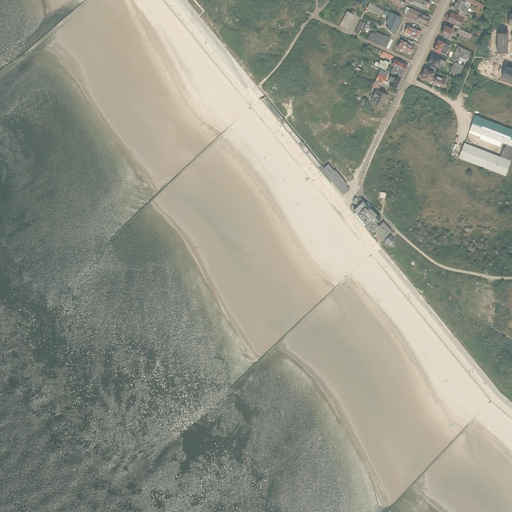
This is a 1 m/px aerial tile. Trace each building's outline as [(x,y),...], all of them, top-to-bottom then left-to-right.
[(428,11),(431,4),(422,0),(407,0),(407,1),(428,11)] [(459,0),(456,0),(454,7),(451,6),(450,9),(454,11),(455,9),(459,10),(458,13),(466,17),(471,5),(464,2),(459,0)] [(383,16),(385,11),(370,4),(368,9),(383,16)] [(427,25),(430,18),(421,14),(407,7),(405,11),(409,13),(407,16),(418,21),(420,22),(427,25)] [(354,15),(348,12),(341,26),(348,29),(354,15)] [(463,21),(463,19),(457,16),(451,13),(449,17),(447,16),(445,21),(447,22),(459,28),(463,21)] [(390,25),(388,29),(396,32),(402,19),(394,15),(392,14),(389,19),(387,24),(390,25)] [(361,35),(366,24),(360,22),(355,33),(361,35)] [(406,32),(413,35),(416,28),(410,26),(409,25),(406,32)] [(454,28),(446,25),(444,29),(442,34),(450,37),(454,28)] [(416,28),(413,35),(419,38),(422,31),(421,31),(416,28)] [(459,28),(457,33),(470,38),(472,34),(459,28)] [(389,45),(391,39),(378,32),(377,35),(372,33),(368,40),(387,49),(389,45)] [(509,32),(498,32),(497,52),(508,52),(508,41),(509,32)] [(399,47),(406,50),(409,44),(403,41),(402,40),(399,47)] [(443,42),(437,40),(436,44),(435,43),(434,43),(432,47),(434,48),(432,52),(438,54),(438,53),(443,54),(444,54),(445,52),(447,51),(449,47),(448,46),(442,44),(443,42)] [(409,44),(406,50),(412,53),(415,47),(414,46),(412,45),(409,44)] [(471,53),(459,48),(455,59),(460,61),(461,58),(467,61),(471,53)] [(444,67),(446,63),(440,60),(430,55),(426,66),(436,70),(438,64),(444,67)] [(406,66),(392,60),(390,65),(393,66),(389,73),(399,78),(400,76),(403,76),(403,74),(405,72),(404,71),(405,69),(406,69),(407,68),(406,66)] [(386,71),(390,63),(384,61),(383,62),(379,61),(379,62),(380,63),(379,64),(375,63),(374,66),(386,71)] [(464,67),(456,64),(452,73),(460,76),(464,67)] [(511,68),(507,67),(503,76),(511,79),(511,68)] [(422,72),(419,78),(430,83),(431,81),(444,87),(448,80),(443,78),(443,79),(441,79),(440,80),(433,77),(435,73),(424,68),(422,72)] [(382,84),(387,73),(380,70),(374,83),(377,85),(381,87),(382,84)] [(398,85),(400,80),(393,77),(391,79),(389,78),(387,82),(389,83),(388,86),(396,89),(398,85)] [(384,100),(386,101),(387,97),(385,96),(386,95),(375,91),(370,103),(381,108),(383,101),(384,100)] [(266,96),(263,99),(263,100),(282,122),(301,145),(321,170),(324,168),(324,167),(304,143),(285,120),(266,97),(266,96)] [(499,158),(464,144),(459,158),(505,176),(511,158),(511,129),(475,116),(468,135),(503,148),(499,158)] [(333,181),(344,195),(350,189),(346,185),(348,184),(337,170),(335,171),(334,171),(329,164),(324,168),(321,170),(331,182),(333,181)] [(353,209),(354,213),(370,231),(372,229),(377,224),(382,219),(365,202),(362,198),(360,199),(357,204),(356,205),(353,209)] [(393,231),(383,222),(379,226),(377,224),(372,229),(373,231),(383,240),(393,231)]
